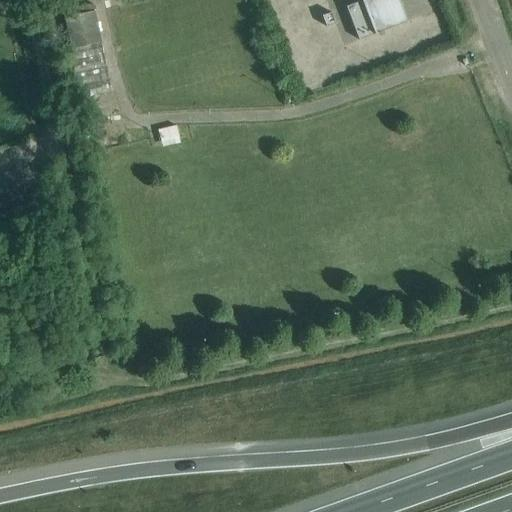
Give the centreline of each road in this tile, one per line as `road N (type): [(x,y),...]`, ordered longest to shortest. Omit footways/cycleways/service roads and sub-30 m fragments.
road 1 (motorway): [(511,422),(385,450),(143,468),(0,495)]
road 2 (motorway): [(511,453),(349,511)]
